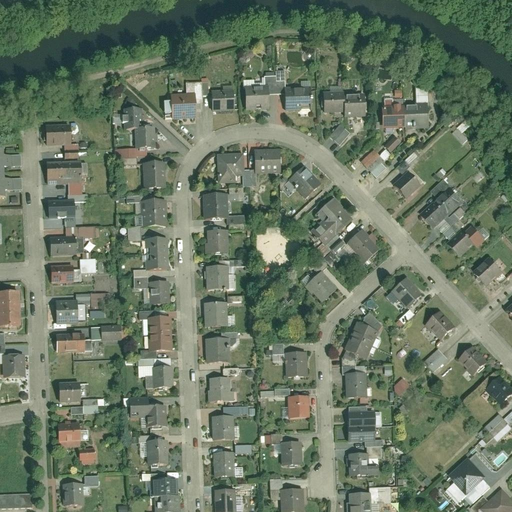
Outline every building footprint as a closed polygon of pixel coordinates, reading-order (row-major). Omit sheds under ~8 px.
[(268,89),(245,89),(246,112),(268,112),(268,89)] [(312,110),(311,90),(285,91),(286,111),(312,110)] [(211,113),(233,112),(233,92),(211,92),(211,113)] [(344,119),(365,119),(364,97),(343,97),(343,94),(323,95),(324,116),(344,115),(344,119)] [(171,96),(172,122),(195,121),(194,96),(171,96)] [(383,109),(384,131),(406,130),(405,108),(383,109)] [(405,108),(406,130),(428,129),(428,108),(405,108)] [(156,150),(155,129),(142,130),(141,109),(122,110),(123,132),(135,131),(136,151),(156,150)] [(338,125),(327,137),(338,147),(349,135),(338,125)] [(46,126),(47,147),(70,147),(70,126),(46,126)] [(461,133),(462,132),(459,128),(452,133),(461,145),(466,141),(461,133)] [(359,163),(370,174),(376,168),(379,171),(383,168),(379,164),(399,145),(394,140),(378,156),(372,150),(359,163)] [(0,149),(0,198),(5,199),(5,192),(13,192),(12,180),(5,180),(5,168),(12,167),(12,156),(4,156),(4,149),(0,149)] [(114,150),(114,160),(136,160),(136,150),(114,150)] [(281,174),(280,151),(255,152),(256,175),(281,174)] [(243,155),(217,156),(218,185),(236,185),(236,178),(244,177),(243,155)] [(80,164),(47,165),(48,185),(81,184),(80,164)] [(144,193),(166,192),(165,164),(143,165),(144,193)] [(305,200),(321,186),(304,168),(289,183),(305,200)] [(409,173),(394,187),(405,200),(421,186),(409,173)] [(286,182),(282,186),(290,194),(294,190),(286,182)] [(439,200),(421,217),(434,231),(464,204),(443,182),(432,192),(439,200)] [(203,197),(204,221),(226,220),(227,226),(243,226),(243,217),(229,218),(228,196),(203,197)] [(325,248),(354,222),(334,200),(316,216),(322,222),(310,233),(325,248)] [(142,216),(166,215),(165,201),(141,202),(142,216)] [(49,205),(50,219),(67,219),(67,204),(49,205)] [(142,230),(167,229),(166,215),(142,216),(142,230)] [(138,228),(126,228),(126,242),(139,242),(138,228)] [(463,231),(448,246),(462,260),(475,247),(477,250),(485,242),(472,228),(466,234),(463,231)] [(365,265),(380,251),(363,232),(347,246),(365,265)] [(205,256),(229,255),(228,233),(208,233),(208,246),(205,246),(205,256)] [(50,240),(50,257),(76,257),(75,239),(50,240)] [(145,257),(168,256),(167,241),(145,241),(145,257)] [(146,273),(168,272),(168,256),(145,257),(146,273)] [(489,259),(473,274),(487,289),(503,274),(489,259)] [(51,268),(52,285),(75,284),(74,266),(51,268)] [(206,268),(207,292),(228,291),(228,267),(206,268)] [(322,304),(337,290),(322,273),(305,288),(312,296),(313,294),(322,304)] [(150,307),(170,306),(169,282),(148,284),(148,278),(134,279),(135,291),(149,290),(150,307)] [(407,310),(422,297),(406,280),(392,294),(407,310)] [(0,311),(21,311),(20,293),(0,294),(0,311)] [(108,294),(88,295),(89,308),(109,307),(108,294)] [(54,303),(56,326),(79,324),(77,301),(54,303)] [(293,331),(307,319),(291,302),(277,314),(293,331)] [(204,305),(204,330),(227,330),(227,304),(204,305)] [(0,329),(22,328),(21,311),(0,311),(0,329)] [(454,329),(440,314),(426,327),(440,342),(454,329)] [(172,336),(171,319),(147,319),(148,336),(172,336)] [(350,339),(372,348),(378,335),(356,325),(350,339)] [(121,342),(120,327),(101,328),(102,343),(121,342)] [(56,335),(56,354),(85,353),(84,334),(56,335)] [(172,353),(172,336),(148,336),(148,353),(172,353)] [(344,352),(366,361),(372,348),(350,339),(344,352)] [(206,365),(229,365),(229,341),(206,341),(206,365)] [(459,361),(474,377),(488,365),(473,349),(459,361)] [(422,363),(432,374),(447,361),(437,350),(422,363)] [(287,379),(308,379),(307,355),(286,355),(287,379)] [(25,378),(24,356),(3,357),(4,379),(25,378)] [(173,389),(172,368),(153,369),(153,390),(173,389)] [(365,377),(345,378),(346,399),(366,398),(365,377)] [(402,379),(391,387),(396,395),(408,387),(402,379)] [(486,392),(501,407),(511,397),(511,390),(500,379),(486,392)] [(230,381),(209,381),(210,392),(208,393),(208,404),(233,403),(233,394),(230,394),(230,381)] [(59,385),(60,405),(81,404),(81,385),(59,385)] [(288,399),(288,390),(268,391),(268,400),(288,399)] [(289,420),(309,420),(309,398),(288,398),(289,420)] [(147,430),(167,428),(165,407),(149,408),(149,399),(130,400),(132,419),(146,419),(147,430)] [(220,408),(221,417),(247,416),(247,407),(220,408)] [(69,408),(69,416),(81,415),(80,408),(69,408)] [(348,428),(373,428),(373,413),(348,413),(348,428)] [(499,415),(475,434),(485,445),(492,439),(495,443),(511,430),(499,415)] [(212,418),(212,443),(234,442),(233,418),(212,418)] [(80,425),(58,426),(59,445),(81,444),(80,425)] [(349,444),(374,443),(373,428),(348,428),(349,444)] [(168,466),(167,442),(146,443),(147,467),(168,466)] [(281,444),(282,468),(302,467),(301,444),(281,444)] [(80,462),(96,461),(95,449),(79,450),(80,462)] [(213,455),(214,479),(234,479),(234,454),(213,455)] [(368,458),(348,458),(348,478),(378,477),(378,469),(368,469),(368,458)] [(486,479),(468,460),(449,478),(466,497),(486,479)] [(62,487),(63,509),(84,508),(83,489),(99,489),(99,477),(84,478),(85,486),(62,487)] [(281,491),(281,480),(268,481),(268,491),(281,491)] [(158,511),(180,511),(180,497),(177,498),(176,482),(153,483),(154,499),(157,499),(158,511)] [(376,503),(388,503),(388,489),(377,489),(376,503)] [(303,511),(303,490),(280,491),(280,511),(303,511)] [(511,511),(511,501),(502,490),(479,510),(481,511),(511,511)] [(235,511),(235,492),(214,493),(214,511),(235,511)] [(0,509),(30,509),(30,495),(0,495),(0,509)] [(370,511),(370,495),(348,496),(348,505),(345,505),(345,511),(370,511)]
